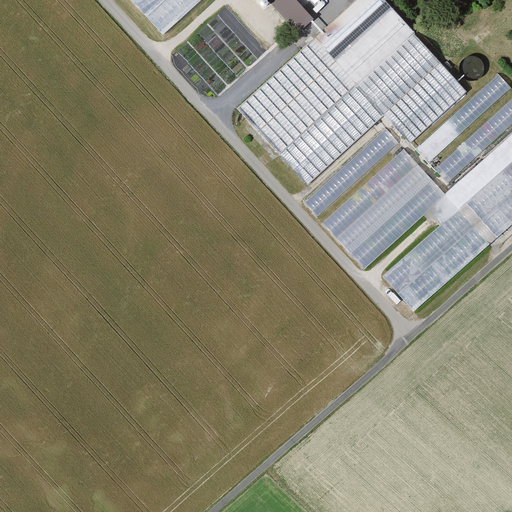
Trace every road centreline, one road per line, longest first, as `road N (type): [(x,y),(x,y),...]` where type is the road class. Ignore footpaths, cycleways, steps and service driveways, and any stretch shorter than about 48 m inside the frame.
road 1 (track): [(411,336),(105,0)]
road 2 (track): [(213,511),(511,247)]
road 3 (track): [(341,0),(211,117)]
